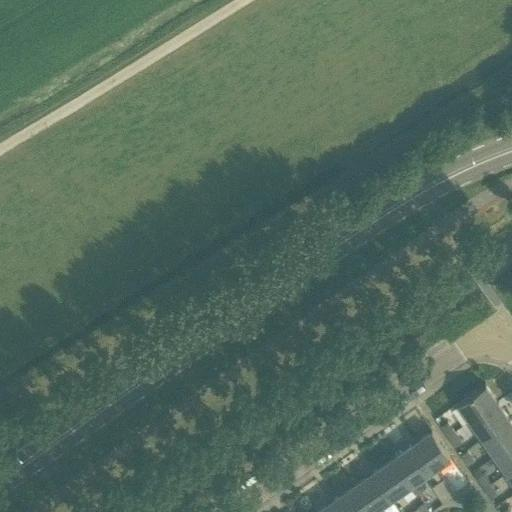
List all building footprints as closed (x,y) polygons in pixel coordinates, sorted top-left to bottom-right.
[(470,420),(498,401),(485,383),(458,403),(470,420)] [(482,438),(510,418),(498,401),(470,420),(482,438)] [(494,455),(511,442),(511,421),(510,418),(482,438),(494,455)] [(447,436),(454,431),(447,421),(440,426),(447,436)] [(430,471),(450,457),(432,430),(412,444),(430,471)] [(454,448),(462,443),(454,431),(447,436),(455,447),(454,447),(454,448)] [(506,473),(511,468),(511,442),(494,455),(506,473)] [(411,484),(430,471),(412,444),(392,458),(411,484)] [(467,466),(475,461),(467,450),(460,455),(467,466)] [(391,498),(411,484),(392,458),(372,472),(391,498)] [(371,511),(391,498),(372,472),(353,486),(371,511)] [(483,489),(491,484),(484,474),(476,479),(483,489)] [(449,499),(456,494),(446,478),(438,483),(449,499)] [(443,503),(449,499),(438,483),(432,487),(443,503)] [(491,499),(498,494),(491,484),(483,489),(491,499)] [(341,511),(370,511),(371,511),(353,486),(333,499),(341,511)] [(341,511),(333,499),(314,511),(341,511)] [(412,511),(429,511),(423,502),(417,506),(418,508),(412,511)]
